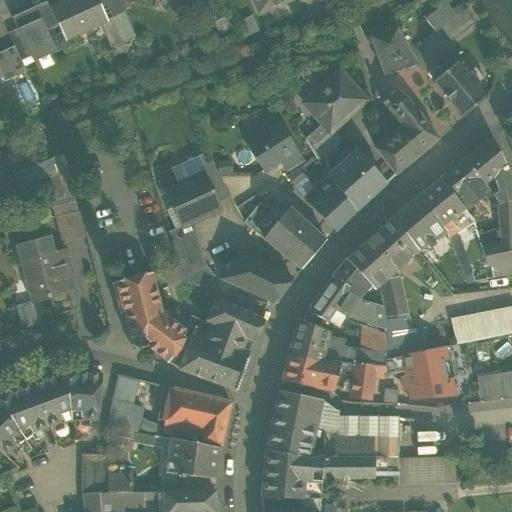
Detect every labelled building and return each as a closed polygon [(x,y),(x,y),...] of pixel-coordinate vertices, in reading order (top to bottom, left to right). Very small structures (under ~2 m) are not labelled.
[(67,0),(49,9),(57,26),(58,27),(64,41),(100,25),(106,22),(106,21),(96,0),(67,0)] [(96,0),(106,21),(111,19),(124,12),(118,0),(96,0)] [(251,0),(257,15),(291,0),(251,0)] [(446,4),(425,19),(435,32),(441,28),(456,16),(446,4)] [(43,6),(14,19),(28,50),(32,58),(52,49),(45,32),(58,27),(57,26),(49,9),(45,11),(43,6)] [(456,16),(441,28),(450,41),(473,24),(463,11),(456,16)] [(124,12),(111,19),(121,43),(135,37),(124,12)] [(106,22),(100,25),(110,48),(121,43),(111,19),(106,21),(106,22)] [(28,50),(18,28),(8,33),(18,55),(28,50)] [(396,29),(371,38),(385,76),(416,66),(396,29)] [(13,46),(0,52),(0,73),(0,75),(4,82),(25,72),(13,46)] [(466,75),(456,63),(457,63),(449,53),(438,61),(446,71),(432,82),(461,117),(485,98),(477,89),(480,86),(469,72),(466,75)] [(339,71),(303,104),(321,124),(329,133),(332,131),(366,101),(339,71)] [(404,98),(397,92),(382,104),(401,127),(417,113),(404,98)] [(401,127),(375,149),(395,176),(438,140),(417,113),(401,127)] [(273,118),(258,128),(262,135),(247,145),(264,172),(279,162),(295,152),(278,125),(273,118)] [(321,124),(304,140),(317,160),(323,154),(325,153),(326,151),(327,152),(340,140),(332,131),(329,133),(321,124)] [(511,125),(503,130),(511,152),(511,125)] [(505,167),(491,138),(463,161),(483,185),(493,177),(505,167)] [(337,150),(325,153),(323,154),(324,154),(329,174),(343,161),(336,151),(337,151),(337,150)] [(385,184),(356,150),(343,161),(329,174),(327,176),(335,186),(356,211),(385,184)] [(295,152),(279,162),(285,171),(301,161),(295,152)] [(463,161),(439,180),(465,212),(475,204),(488,193),(483,185),(463,161)] [(211,162),(200,167),(203,173),(204,173),(208,182),(219,177),(211,162)] [(505,167),(493,177),(498,192),(492,194),(499,205),(511,201),(511,188),(511,181),(505,167)] [(203,173),(164,191),(179,227),(180,228),(192,223),(221,210),(218,203),(208,182),(204,173),(203,173)] [(230,198),(219,177),(208,182),(218,203),(230,198)] [(465,212),(439,180),(418,196),(444,233),(447,237),(455,233),(472,221),(471,219),(465,212)] [(317,202),(311,207),(334,232),(356,211),(335,186),(317,202)] [(318,194),(313,198),(317,202),(321,198),(318,194)] [(444,233),(418,196),(397,214),(391,220),(417,252),(444,233)] [(260,204),(243,223),(263,239),(288,209),(278,200),(269,211),(260,204)] [(511,201),(499,205),(496,206),(500,246),(481,250),(487,266),(490,265),(511,260),(511,201)] [(475,204),(465,212),(471,219),(480,210),(475,204)] [(325,241),(288,208),(288,209),(263,239),(300,270),(325,241)] [(78,212),(55,218),(60,239),(83,233),(78,212)] [(192,223),(180,228),(179,227),(167,233),(172,247),(197,238),(192,223)] [(410,258),(386,224),(346,260),(370,286),(374,290),(378,286),(394,272),(410,258)] [(483,227),(475,230),(480,245),(488,242),(483,227)] [(455,233),(447,237),(453,252),(462,249),(455,233)] [(197,238),(172,247),(182,282),(205,288),(214,277),(205,266),(197,238)] [(42,239),(16,246),(31,303),(72,292),(64,267),(69,266),(64,251),(45,255),(42,239)] [(292,280),(239,254),(221,280),(274,304),(292,280)] [(370,286),(346,260),(331,278),(349,287),(345,292),(357,300),(357,299),(370,286)] [(511,260),(490,265),(492,278),(511,274),(511,260)] [(394,272),(378,286),(384,307),(385,321),(407,318),(398,277),(394,272)] [(151,273),(112,283),(112,284),(120,313),(119,313),(119,314),(124,313),(132,346),(134,346),(146,347),(167,362),(166,362),(167,363),(179,348),(185,331),(185,330),(184,331),(169,319),(167,312),(161,314),(150,274),(151,274),(151,273)] [(331,278),(307,312),(326,321),(334,309),(345,317),(357,300),(345,292),(349,287),(331,278)] [(381,307),(357,299),(357,300),(345,317),(384,329),(381,307)] [(216,300),(205,324),(211,326),(209,332),(194,327),(179,370),(221,386),(236,391),(254,342),(264,321),(263,320),(262,321),(216,300)] [(511,308),(450,320),(455,345),(511,333),(511,308)] [(407,318),(385,321),(386,334),(409,332),(407,318)] [(328,333),(297,319),(288,355),(322,360),(328,333)] [(384,354),(340,349),(342,341),(327,339),(322,360),(326,361),(340,363),(384,368),(384,367),(384,359),(384,354)] [(414,339),(385,342),(384,354),(384,359),(417,353),(414,339)] [(444,350),(384,359),(384,367),(390,366),(391,375),(404,373),(411,401),(453,397),(444,350)] [(340,363),(326,361),(322,360),(288,355),(287,355),(280,381),(329,391),(332,390),(332,388),(342,389),(343,383),(351,384),(350,397),(370,400),(373,377),(382,378),(384,368),(340,363)] [(101,375),(73,372),(72,375),(63,374),(62,379),(58,380),(56,374),(30,384),(46,427),(60,422),(60,424),(82,421),(82,420),(97,421),(101,375)] [(511,372),(500,374),(503,400),(511,398),(511,372)] [(139,380),(118,375),(112,400),(116,402),(132,406),(139,380)] [(30,384),(4,394),(5,396),(0,398),(0,451),(4,455),(14,445),(15,446),(33,434),(33,433),(46,427),(30,384)] [(230,403),(173,389),(163,429),(161,437),(169,439),(170,438),(220,448),(230,403)] [(322,400),(278,391),(272,416),(316,425),(321,401),(322,400)] [(398,417),(336,417),(336,412),(321,401),(316,425),(315,429),(323,430),(322,456),(323,456),(323,458),(372,459),(372,458),(373,458),(397,458),(398,458),(398,417)] [(163,429),(131,413),(132,406),(116,402),(109,435),(132,440),(134,433),(155,436),(161,437),(163,429)] [(316,425),(272,416),(265,449),(306,458),(309,459),(309,456),(315,429),(316,425)] [(155,436),(134,433),(132,440),(153,445),(155,436)] [(220,448),(170,438),(169,439),(165,472),(165,473),(192,476),(215,479),(220,448)] [(306,458),(265,449),(260,498),(302,499),(304,482),(306,458)] [(106,456),(81,455),(80,494),(98,493),(105,493),(106,456)] [(322,456),(309,456),(309,459),(306,458),(304,482),(320,484),(321,479),(373,479),(373,476),(373,458),(372,458),(372,459),(323,458),(323,456),(322,456)] [(397,458),(373,458),(373,476),(398,476),(397,459),(397,458)] [(454,458),(397,459),(398,476),(398,480),(455,479),(454,458)] [(192,476),(165,473),(165,472),(164,472),(160,493),(190,492),(192,476)] [(131,477),(108,476),(107,492),(131,492),(131,477)] [(320,484),(304,482),(302,499),(320,500),(320,499),(320,484)] [(160,493),(158,493),(159,500),(159,511),(216,511),(214,491),(190,492),(160,493)] [(98,493),(83,494),(84,511),(100,511),(98,494),(98,493)] [(135,511),(134,493),(111,494),(112,511),(135,511)] [(143,493),(134,493),(135,511),(144,511),(144,501),(143,493)] [(158,493),(143,493),(144,501),(159,500),(158,493)] [(112,511),(111,494),(98,494),(100,511),(112,511)] [(302,499),(260,498),(262,511),(269,511),(316,510),(317,511),(319,511),(320,500),(302,499)]
